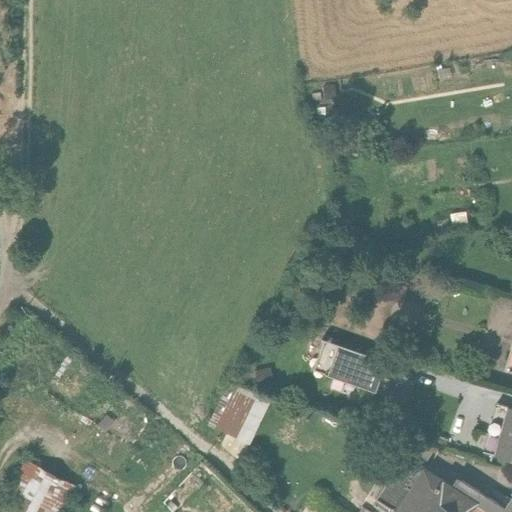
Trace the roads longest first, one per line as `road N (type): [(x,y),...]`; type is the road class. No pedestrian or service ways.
road 1 (track): [(270,511),(32,305),(2,290)]
road 2 (track): [(2,290),(19,215),(24,0)]
